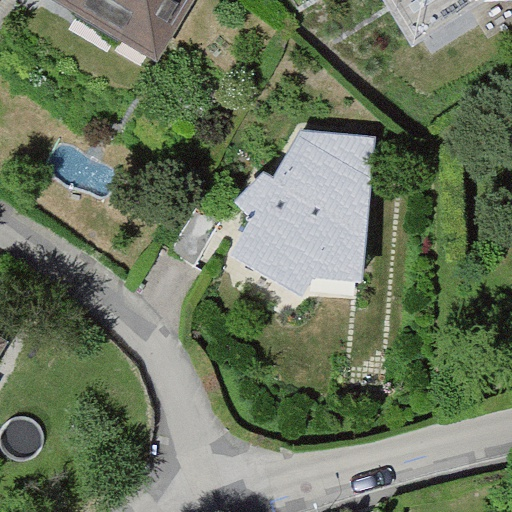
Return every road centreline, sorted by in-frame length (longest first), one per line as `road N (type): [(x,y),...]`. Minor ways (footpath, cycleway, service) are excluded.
road 1 (residential): [(0,231),(152,327),(235,511)]
road 2 (residential): [(235,511),(511,436)]
